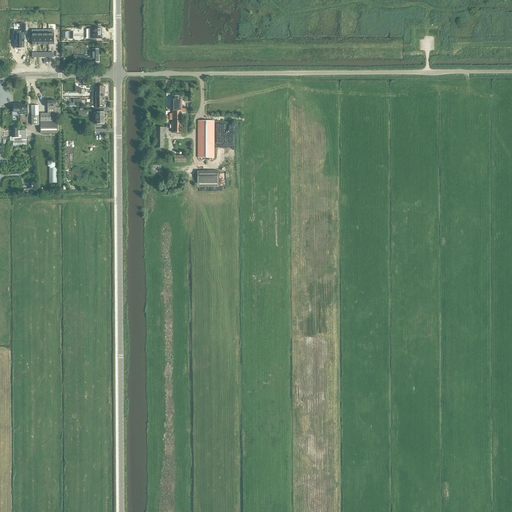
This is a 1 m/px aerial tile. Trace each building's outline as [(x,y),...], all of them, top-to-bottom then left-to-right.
[(25,25),(21,25),(21,34),(13,34),(13,38),(15,38),(15,46),(23,46),(23,34),(25,34),(25,25)] [(93,39),(102,39),(102,35),(102,29),(93,29),(93,33),(91,33),(91,35),(93,35),(93,39)] [(67,39),(73,39),(73,31),(63,31),(63,39),(64,39),(64,40),(67,40),(67,39)] [(92,62),(99,62),(99,50),(92,50),(92,57),(87,57),(87,62),(92,62)] [(73,55),(73,65),(82,65),(82,62),(86,62),(86,56),(73,55)] [(182,113),(186,113),(186,109),(182,109),(182,98),(179,98),(178,96),(175,96),(174,98),(172,98),(172,114),(170,114),(170,120),(172,120),(172,133),(182,132),(182,113)] [(60,113),(60,108),(57,108),(57,107),(56,107),(56,101),(48,101),(48,114),(40,114),(41,134),(58,133),(58,113),(57,113),(60,113)] [(104,111),(104,108),(105,108),(104,103),(95,103),(92,103),(92,105),(95,105),(95,108),(94,108),(94,111),(104,111)] [(20,106),(21,106),(21,104),(13,104),(14,112),(18,112),(19,114),(21,114),(20,106)] [(105,125),(105,112),(96,112),(96,125),(105,125)] [(214,158),(214,121),(198,121),(198,158),(214,158)] [(156,148),(165,148),(165,127),(156,127),(156,148)] [(50,168),(49,183),(59,183),(59,168),(50,168)] [(218,172),(198,172),(198,187),(203,187),(218,188),(218,187),(218,178),(218,172)]
